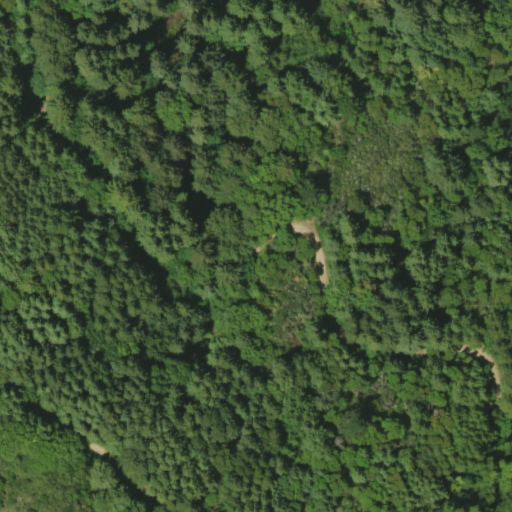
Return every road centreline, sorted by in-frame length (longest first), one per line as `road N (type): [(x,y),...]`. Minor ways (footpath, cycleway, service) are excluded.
road 1 (track): [(31,0),(50,100),(150,241),(176,264),(216,274),(274,236),(300,238),(360,331),(484,364)]
road 2 (track): [(165,511),(115,458),(35,394),(0,350)]
